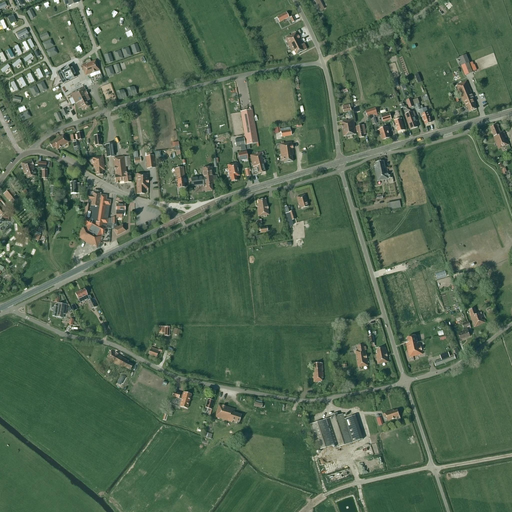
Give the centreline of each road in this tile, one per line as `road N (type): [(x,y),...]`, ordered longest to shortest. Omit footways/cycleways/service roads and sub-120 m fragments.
road 1 (unclassified): [(3,306),(218,386),(309,401),(405,382)]
road 2 (residential): [(32,152),(57,131),(127,104),(322,61)]
road 3 (unclassified): [(405,382),(339,162)]
road 4 (track): [(302,511),(338,488),(511,454)]
road 5 (tertiary): [(3,306),(175,221)]
road 6 (tertiary): [(339,162),(511,111)]
road 7 (tertiary): [(175,221),(339,162)]
road 8 (residential): [(175,221),(162,205),(32,152)]
road 9 (unclassified): [(447,511),(405,382)]
road 10 (track): [(436,0),(322,61)]
road 11 (unclassified): [(405,382),(458,364),(511,323)]
